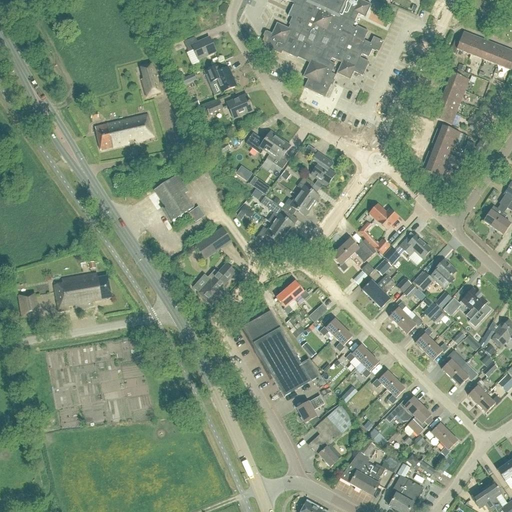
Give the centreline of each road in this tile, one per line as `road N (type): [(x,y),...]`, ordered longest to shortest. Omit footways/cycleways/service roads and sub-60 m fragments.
road 1 (residential): [(295,483),(286,447),(219,322),(243,289),(302,259)]
road 2 (residential): [(485,444),(302,259)]
road 3 (residential): [(374,162),(281,107),(230,23),(236,0)]
road 4 (primary): [(259,493),(173,309)]
road 5 (unclassified): [(374,162),(451,0)]
road 6 (unclassified): [(0,347),(173,309)]
road 7 (primary): [(173,309),(80,167)]
road 8 (residential): [(302,259),(374,162)]
